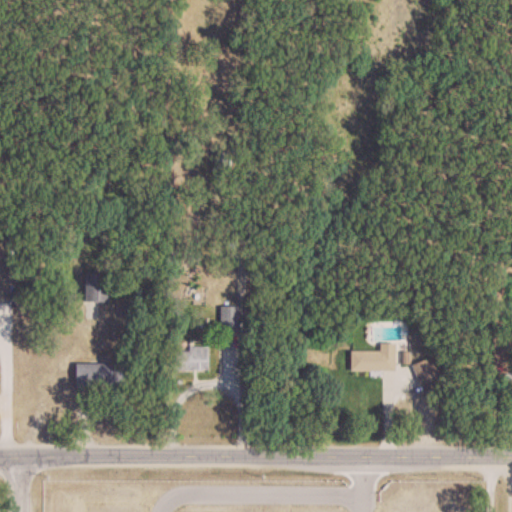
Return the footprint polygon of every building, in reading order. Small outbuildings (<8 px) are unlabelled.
[(231,152),(216,152),(216,175),(231,175),(231,152)] [(112,274),(87,274),(87,303),(112,303),(112,274)] [(242,307),(222,307),(222,331),(242,331),(242,307)] [(381,345),(381,352),(353,352),(353,372),(397,372),(397,345),(381,345)] [(211,371),(211,347),(178,347),(178,371),(211,371)] [(441,378),(432,358),(414,367),(423,387),(441,378)] [(77,388),(131,388),(131,364),(77,364),(77,388)]
